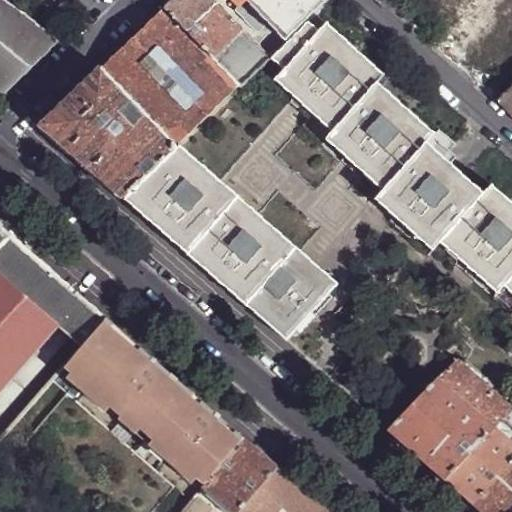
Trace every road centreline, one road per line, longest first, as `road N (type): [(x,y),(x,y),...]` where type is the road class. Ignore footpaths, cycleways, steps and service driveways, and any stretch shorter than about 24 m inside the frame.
road 1 (residential): [(0,161),(404,511)]
road 2 (unclassified): [(357,0),(511,138)]
road 3 (residential): [(141,0),(0,137)]
